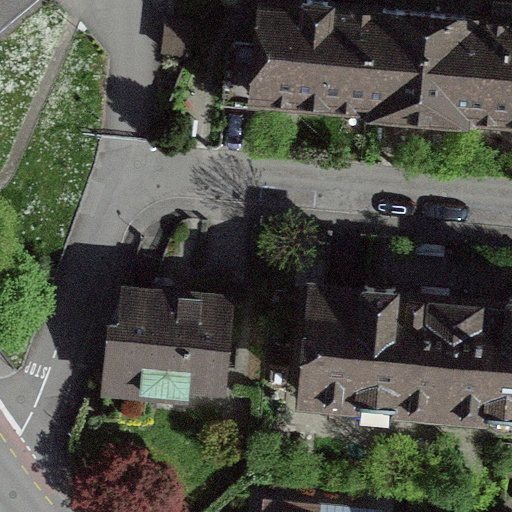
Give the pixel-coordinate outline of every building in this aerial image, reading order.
[(0,0),(0,16),(21,0),(0,0)] [(263,93),(366,102),(378,103),(377,113),(393,115),(410,117),(411,108),(467,113),(503,116),(502,127),(511,127),(511,17),(330,0),(329,0),(266,0),(263,45),(229,42),(224,97),(262,101),(263,93)] [(196,16),(167,12),(161,49),(191,54),(196,16)] [(390,407),(443,411),(481,415),(483,422),(488,428),(493,432),(500,433),(507,433),(511,430),(511,296),(510,297),(510,305),(453,300),(398,296),(399,286),(377,284),(363,283),(363,290),(314,287),(303,395),(359,403),(358,410),(390,412),(390,407)] [(225,390),(232,296),(165,288),(125,284),(109,324),(105,376),(142,380),(141,395),(189,399),(190,387),(225,390)]
